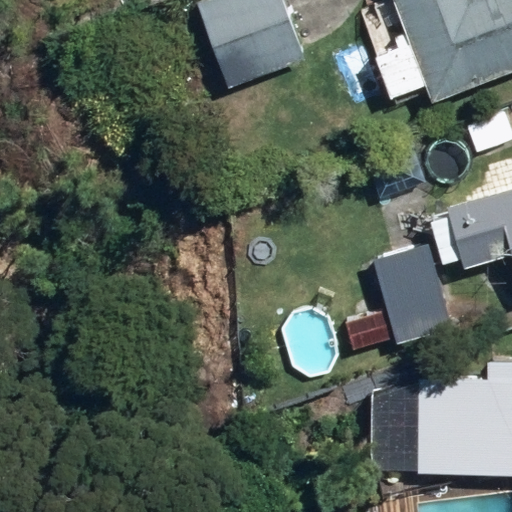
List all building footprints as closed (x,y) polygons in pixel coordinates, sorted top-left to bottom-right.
[(207,0),(232,75),(310,50),(292,0),(207,0)] [(434,74),(441,92),(511,65),(511,0),(375,0),(366,4),(398,89),(434,74)] [(255,170),(262,187),(279,180),(272,163),(255,170)] [(511,245),(511,178),(456,193),(458,201),(435,206),(448,252),(469,247),(471,256),(511,245)] [(379,251),(403,336),(458,321),(434,236),(379,251)] [(351,316),(358,342),(396,331),(390,306),(351,316)] [(511,346),(497,346),(497,363),(443,363),(380,384),(379,461),(423,462),(422,465),(511,465),(511,346)] [(419,511),(418,492),(378,493),(378,511),(419,511)]
